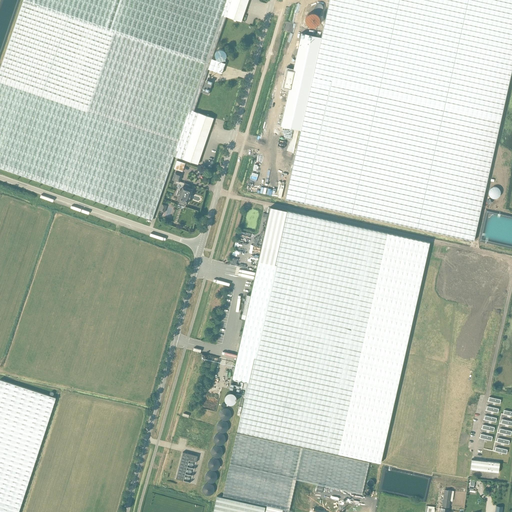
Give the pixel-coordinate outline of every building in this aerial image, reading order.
[(23,0),(0,68),(0,167),(152,219),(174,155),(198,164),(214,117),(213,117),(215,112),(211,110),(209,115),(194,110),(209,68),(222,73),(226,63),(212,58),(227,16),(242,21),(249,0),(23,0)] [(282,85),(274,123),(295,128),(282,197),(478,235),(511,57),(511,0),(319,0),(314,34),(293,29),(286,67),(280,66),(278,73),(277,77),(276,84),(282,85)] [(208,94),(213,82),(206,80),(202,92),(208,94)] [(185,163),(177,160),(174,169),(182,172),(185,163)] [(179,204),(184,206),(185,202),(188,203),(189,198),(190,198),(191,194),(192,189),(189,188),(191,184),(185,182),(180,181),(182,174),(176,172),(173,179),(177,180),(176,182),(184,185),(184,186),(183,185),(181,190),(180,190),(178,194),(180,195),(178,200),(180,201),(179,204)] [(232,378),(230,389),(241,392),(244,381),(248,382),(253,360),(256,360),(278,267),(275,266),(278,251),(282,232),(286,212),(271,209),(262,248),(251,297),(247,296),(243,315),(247,316),(232,378)] [(248,384),(237,432),(381,464),(382,461),(399,382),(428,244),(286,212),(282,232),(278,251),(275,266),(278,267),(256,360),(253,360),(248,382),(248,384)] [(236,330),(237,326),(239,327),(241,318),(234,317),(231,330),(236,330)] [(0,511),(18,511),(56,398),(0,379),(0,511)] [(237,434),(223,496),(267,506),(265,511),(292,511),(289,511),(296,480),(362,494),(369,462),(237,434)] [(187,466),(189,459),(196,461),(197,456),(183,452),(176,479),(183,480),(185,473),(187,466)] [(470,469),(498,472),(499,463),(500,463),(471,459),(470,469)] [(451,511),(449,511),(451,490),(444,489),(442,508),(441,508),(440,511),(451,511)] [(213,511),(264,511),(265,507),(217,496),(213,511)]
